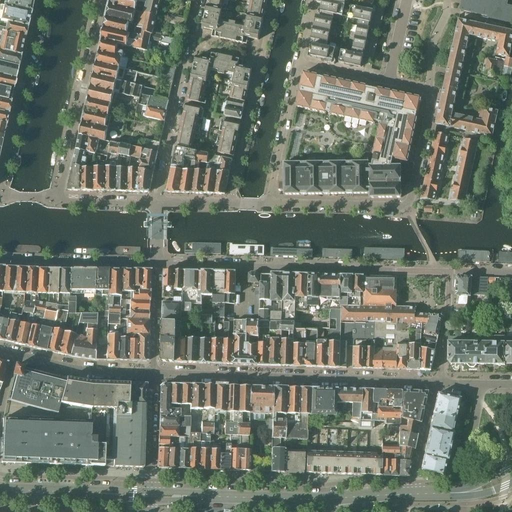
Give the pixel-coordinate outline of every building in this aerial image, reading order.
[(0,0),(0,5),(3,6),(30,13),(33,0),(30,0),(0,0)] [(111,0),(110,5),(136,11),(138,2),(146,3),(144,13),(157,16),(160,0),(111,0)] [(208,0),(207,7),(222,10),(226,11),(227,6),(223,5),(224,0),(208,0)] [(250,0),(250,5),(265,8),(267,0),(250,0)] [(333,20),(334,15),(343,17),(346,0),(356,0),(356,4),(352,4),(352,7),(351,7),(349,18),(359,20),(356,33),(351,32),(349,40),(354,41),(352,53),(341,50),(339,63),(361,67),(362,62),(363,55),(362,55),(363,50),(365,51),(370,27),(369,27),(370,22),(371,23),(375,4),(377,4),(378,2),(377,0),(317,0),(317,1),(318,3),(319,4),(322,4),(321,12),(320,17),(316,16),(311,39),(315,39),(311,56),(325,60),(325,62),(333,64),(335,64),(336,62),(336,60),(335,59),(334,59),(336,49),(327,47),(328,42),(328,43),(330,35),(335,36),(337,28),(331,27),(333,20)] [(463,0),(461,11),(462,11),(462,10),(489,17),(489,18),(504,22),(504,23),(511,24),(511,23),(511,7),(509,7),(510,0),(463,0)] [(133,24),(136,11),(110,5),(107,18),(129,23),(129,24),(133,24)] [(265,8),(250,5),(249,10),(245,10),(244,15),(248,16),(263,19),(265,8)] [(30,13),(3,6),(0,19),(0,21),(6,23),(6,22),(27,27),(30,13)] [(222,10),(207,7),(202,29),(212,31),(211,37),(246,45),(248,39),(258,41),(263,19),(248,16),(246,21),(243,21),(242,24),(224,20),(224,17),(221,16),(222,10)] [(153,32),(157,16),(144,13),(140,12),(137,25),(144,27),(142,33),(161,38),(162,34),(156,32),(156,33),(153,32)] [(185,27),(187,18),(172,15),(171,19),(170,24),(185,27)] [(129,23),(107,18),(105,28),(127,34),(129,24),(129,23)] [(493,137),(499,111),(498,111),(484,108),(484,110),(479,109),(477,118),(482,119),(482,120),(453,114),(469,37),(470,37),(498,43),(496,56),(505,58),(504,64),(503,64),(504,63),(498,62),(498,61),(487,59),(484,74),(505,78),(508,67),(511,67),(511,58),(510,58),(511,47),(511,32),(487,26),(459,20),(446,77),(440,106),(436,124),(437,124),(451,127),(493,137)] [(6,22),(6,23),(4,30),(2,30),(2,27),(0,26),(0,31),(24,37),(27,27),(6,22)] [(144,27),(137,25),(136,25),(133,35),(141,37),(142,33),(144,27)] [(127,34),(105,28),(102,40),(119,44),(136,49),(150,52),(152,42),(149,41),(150,40),(160,42),(161,38),(142,33),(141,37),(127,34)] [(0,50),(20,56),(24,37),(0,31),(0,50)] [(102,40),(100,52),(122,58),(122,57),(123,52),(117,50),(119,44),(102,40)] [(0,62),(18,67),(20,56),(0,50),(0,62)] [(122,58),(100,52),(97,63),(121,69),(126,70),(126,71),(126,70),(129,59),(122,57),(122,58)] [(196,56),(191,78),(207,81),(208,76),(212,76),(213,73),(221,74),(231,77),(230,80),(234,81),(233,87),(248,90),(252,68),(242,66),(243,60),(208,53),(206,59),(196,56)] [(0,75),(15,79),(18,67),(0,62),(0,75)] [(163,68),(164,68),(171,70),(176,71),(177,65),(165,62),(163,68)] [(121,69),(97,63),(95,75),(118,81),(123,82),(135,85),(135,84),(138,73),(126,70),(126,71),(126,70),(123,78),(119,77),(121,69)] [(173,82),(176,71),(171,70),(164,68),(161,79),(173,82)] [(284,183),(279,183),(279,191),(284,191),(284,192),(284,195),(301,195),(308,195),(324,195),(331,194),(331,195),(347,195),(347,194),(353,194),(369,194),(370,194),(370,198),(401,198),(401,184),(401,181),(401,166),(402,161),(404,161),(408,162),(417,122),(418,117),(416,117),(417,114),(418,114),(422,98),(377,88),(376,90),(374,89),(368,88),(368,87),(323,77),(323,78),(319,77),(319,76),(304,72),(300,88),(301,89),(301,92),(299,91),(296,107),(311,110),(327,114),(327,113),(330,113),(330,115),(346,118),(356,120),(357,121),(367,123),(367,121),(369,122),(373,123),(380,124),(379,126),(373,155),(374,155),(373,163),(369,163),(368,163),(345,163),(333,163),(315,163),(307,163),(284,164),(284,183)] [(0,75),(0,86),(13,90),(15,79),(0,75)] [(95,75),(89,99),(112,105),(115,93),(134,97),(133,100),(139,101),(139,98),(137,98),(140,86),(135,84),(135,85),(123,82),(120,91),(115,90),(118,81),(95,75)] [(207,81),(191,78),(189,89),(205,92),(206,86),(209,87),(210,82),(207,81)] [(0,99),(10,102),(13,90),(0,86),(0,99)] [(248,90),(233,87),(229,86),(228,92),(231,92),(229,98),(230,98),(245,102),(248,90)] [(142,87),(140,96),(152,99),(153,98),(155,90),(142,87)] [(205,92),(189,89),(187,100),(206,104),(207,99),(204,98),(205,92)] [(140,96),(139,98),(139,101),(138,107),(145,108),(167,113),(169,102),(153,98),(152,99),(140,96)] [(224,101),(223,106),(243,111),(245,102),(230,98),(229,98),(229,97),(228,102),(224,101)] [(0,99),(0,112),(7,114),(10,102),(0,99)] [(89,99),(83,123),(108,129),(108,128),(119,130),(122,119),(109,116),(112,105),(89,99)] [(186,104),(184,115),(202,119),(205,108),(186,104)] [(243,111),(223,106),(222,112),(225,112),(224,116),(241,120),(241,121),(243,111)] [(145,108),(138,107),(136,115),(143,117),(145,108)] [(145,108),(143,117),(165,122),(167,113),(145,108)] [(184,115),(181,125),(200,130),(201,125),(198,124),(199,119),(202,120),(202,119),(184,115)] [(222,120),(219,130),(238,134),(241,123),(222,120)] [(83,123),(80,137),(99,141),(99,139),(105,141),(108,129),(83,123)] [(449,134),(451,127),(437,124),(436,131),(449,134)] [(181,125),(179,136),(195,140),(196,134),(199,134),(200,130),(181,125)] [(238,134),(219,130),(219,131),(222,132),(221,137),(218,136),(217,141),(236,145),(238,134)] [(447,145),(449,136),(435,133),(433,142),(447,145)] [(179,136),(177,147),(185,149),(195,151),(196,146),(193,146),(195,140),(179,136)] [(99,141),(80,137),(77,152),(95,157),(99,141)] [(475,151),(477,142),(464,139),(462,148),(475,151)] [(158,155),(160,144),(146,141),(143,151),(158,155)] [(236,145),(217,141),(216,146),(219,147),(217,156),(222,157),(233,160),(236,145)] [(117,168),(122,145),(110,142),(107,157),(108,157),(108,159),(105,191),(117,192),(117,168)] [(445,154),(447,145),(433,142),(431,151),(445,154)] [(117,168),(117,192),(128,192),(128,169),(128,168),(120,168),(122,158),(130,160),(132,147),(122,145),(117,168)] [(128,169),(128,192),(139,192),(142,151),(142,149),(132,147),(130,160),(131,157),(138,158),(136,166),(135,166),(135,169),(128,169)] [(183,170),(184,161),(185,149),(177,147),(172,168),(168,187),(167,192),(180,193),(183,170)] [(474,159),(475,151),(462,148),(460,156),(474,159)] [(183,170),(180,193),(192,193),(196,152),(195,152),(195,151),(185,149),(184,161),(192,162),(192,171),(183,170)] [(143,151),(142,151),(139,192),(147,193),(148,193),(150,191),(150,189),(155,168),(158,155),(143,151)] [(443,164),(445,154),(431,151),(429,161),(443,164)] [(95,157),(77,152),(73,167),(82,168),(83,168),(86,158),(91,159),(95,160),(95,157)] [(196,152),(192,193),(203,194),(206,171),(199,171),(200,163),(207,164),(208,155),(196,152)] [(203,194),(212,194),(219,171),(222,157),(217,156),(217,157),(208,155),(207,164),(206,171),(203,194)] [(472,168),(474,159),(460,156),(458,165),(472,168)] [(105,191),(108,159),(95,157),(95,160),(96,191),(105,191)] [(222,157),(219,171),(230,172),(233,160),(222,157)] [(94,168),(83,168),(82,168),(82,173),(82,191),(96,191),(95,160),(91,159),(90,164),(94,165),(94,168)] [(441,173),(443,164),(429,161),(427,170),(441,173)] [(470,177),(472,168),(458,165),(456,174),(470,177)] [(439,182),(441,173),(427,170),(425,179),(439,182)] [(230,172),(219,171),(212,194),(225,194),(230,172)] [(82,173),(72,172),(68,190),(82,191),(82,173)] [(468,185),(470,177),(456,174),(454,182),(468,185)] [(437,192),(439,182),(425,179),(423,189),(437,192)] [(466,194),(468,185),(454,182),(453,191),(466,194)] [(435,200),(437,192),(423,189),(421,199),(435,200)] [(467,202),(469,194),(466,194),(453,191),(450,201),(467,202)] [(231,246),(231,255),(267,256),(268,247),(231,246)] [(369,248),(369,259),(405,261),(405,250),(369,248)] [(277,249),(276,257),(313,258),(313,250),(277,249)] [(457,251),(457,262),(493,263),(493,252),(457,251)] [(511,254),(503,254),(502,264),(511,264),(511,254)] [(3,268),(1,294),(1,295),(24,296),(26,269),(3,268)] [(33,310),(36,270),(26,269),(24,294),(30,294),(30,302),(23,301),(23,313),(27,314),(32,315),(33,310)] [(36,270),(33,310),(44,312),(45,304),(45,303),(38,302),(38,294),(45,294),(48,270),(36,270)] [(48,270),(45,294),(45,295),(57,296),(59,270),(48,270)] [(68,293),(70,270),(59,270),(57,296),(69,297),(69,295),(68,295),(68,293)] [(70,270),(68,293),(94,294),(95,270),(70,270)] [(95,270),(94,294),(94,297),(108,298),(109,270),(95,270)] [(109,270),(108,298),(108,311),(107,316),(120,316),(120,311),(120,307),(112,307),(112,299),(121,299),(121,270),(109,270)] [(121,299),(121,301),(132,302),(132,295),(133,291),(133,271),(121,270),(121,299)] [(133,271),(133,291),(132,295),(138,295),(138,291),(139,291),(139,287),(141,287),(141,271),(133,271)] [(150,271),(141,271),(141,287),(139,287),(139,291),(149,291),(150,271)] [(174,299),(175,271),(165,271),(164,299),(165,299),(165,298),(174,299)] [(183,303),(184,272),(175,271),(174,299),(174,303),(183,303)] [(184,272),(183,303),(183,304),(182,312),(189,313),(191,313),(192,304),(201,304),(202,296),(203,272),(184,272)] [(225,304),(226,273),(214,272),(213,296),(213,310),(205,310),(201,310),(201,315),(213,315),(213,318),(224,318),(225,304)] [(214,272),(203,272),(202,296),(213,296),(214,272)] [(226,273),(225,304),(235,304),(235,295),(236,295),(236,273),(226,273)] [(261,275),(259,274),(256,273),(252,273),(248,274),(248,283),(261,283),(261,275)] [(282,302),(282,274),(278,274),(272,274),(272,283),(271,301),(271,310),(271,322),(282,322),(282,302)] [(282,274),(282,302),(282,322),(283,322),(295,323),(296,311),(296,274),(282,274)] [(308,275),(296,274),(296,311),(308,312),(308,275)] [(308,275),(308,312),(319,312),(319,309),(320,275),(308,275)] [(320,275),(319,309),(330,310),(330,302),(331,276),(320,275)] [(331,276),(330,302),(341,303),(341,298),(341,295),(342,276),(331,276)] [(348,295),(352,295),(356,295),(356,276),(342,276),(341,295),(348,295)] [(356,295),(352,295),(352,297),(363,298),(363,294),(366,294),(367,292),(367,277),(356,276),(356,295)] [(472,285),(473,277),(460,277),(459,276),(456,279),(457,280),(455,296),(457,296),(468,296),(468,295),(471,295),(472,285)] [(367,277),(367,292),(397,292),(397,277),(367,277)] [(473,277),(472,288),(475,288),(474,295),(489,296),(489,285),(488,285),(489,278),(473,277)] [(261,283),(260,301),(271,301),(272,283),(261,283)] [(132,295),(132,302),(149,302),(149,300),(150,298),(150,296),(149,294),(149,291),(139,291),(138,291),(138,295),(132,295)] [(397,307),(397,292),(367,292),(366,294),(366,307),(397,307)] [(363,307),(363,298),(352,297),(352,295),(348,295),(348,299),(347,306),(363,307)] [(468,296),(457,296),(454,311),(465,311),(465,314),(469,314),(469,309),(471,298),(471,295),(468,295),(468,296)] [(121,301),(120,307),(120,311),(148,312),(149,302),(132,302),(121,301)] [(163,303),(163,321),(176,322),(182,322),(182,312),(183,304),(183,303),(174,303),(163,303)] [(374,323),(410,324),(415,324),(416,314),(416,308),(397,307),(366,307),(363,307),(347,306),(340,306),(340,310),(340,322),(366,323),(374,323)] [(33,310),(32,315),(25,346),(36,349),(40,329),(40,327),(34,326),(37,317),(43,318),(44,312),(33,310)] [(259,321),(271,322),(271,310),(260,310),(259,321)] [(330,331),(329,342),(328,368),(339,368),(339,342),(339,340),(340,322),(340,310),(331,310),(331,313),(330,313),(330,320),(338,320),(338,331),(330,331)] [(120,311),(120,316),(120,321),(127,321),(148,322),(148,312),(120,311)] [(8,314),(0,312),(0,340),(2,341),(8,314)] [(8,314),(2,341),(14,344),(19,323),(20,317),(14,316),(14,312),(11,312),(10,314),(8,314)] [(44,312),(43,318),(42,321),(53,324),(55,315),(44,312)] [(25,346),(32,315),(27,314),(26,320),(27,320),(26,324),(19,323),(14,344),(25,346)] [(95,361),(97,321),(97,317),(97,314),(93,314),(82,314),(80,322),(80,324),(83,324),(82,336),(77,335),(71,357),(95,361)] [(431,315),(416,314),(415,324),(421,325),(430,325),(431,315)] [(438,338),(443,318),(444,317),(443,315),(442,314),(441,315),(431,315),(430,325),(421,325),(421,336),(438,338)] [(213,321),(213,318),(213,315),(201,315),(200,324),(213,325),(213,321)] [(128,341),(128,336),(126,336),(127,321),(120,321),(120,316),(107,316),(107,317),(107,325),(106,325),(106,353),(106,361),(119,361),(119,340),(128,341)] [(306,331),(307,318),(296,318),(295,330),(306,331)] [(63,332),(58,354),(70,357),(71,357),(77,335),(80,324),(80,322),(73,320),(70,328),(72,328),(70,334),(63,332)] [(148,336),(148,322),(127,321),(126,336),(128,336),(129,335),(131,335),(131,333),(133,333),(133,336),(138,336),(148,336)] [(176,339),(176,332),(176,322),(163,321),(161,362),(164,363),(176,363),(176,339)] [(249,345),(250,336),(260,336),(260,328),(259,321),(243,321),(234,321),(234,340),(235,339),(235,365),(259,366),(259,345),(249,345)] [(259,321),(260,328),(271,328),(271,331),(279,331),(283,331),(283,322),(282,322),(271,322),(259,321)] [(176,322),(176,332),(182,332),(189,333),(189,330),(189,322),(182,322),(176,322)] [(295,330),(295,323),(283,322),(283,331),(295,332),(295,330)] [(340,322),(339,340),(339,342),(347,342),(346,347),(354,347),(354,341),(365,341),(366,323),(340,322)] [(367,341),(365,369),(373,369),(381,369),(381,338),(374,338),(374,323),(366,323),(365,341),(367,341)] [(410,324),(374,323),(374,338),(381,338),(381,369),(384,369),(409,370),(409,344),(409,331),(410,324)] [(409,344),(409,370),(420,370),(421,342),(421,336),(421,325),(415,324),(410,324),(409,331),(409,344)] [(51,332),(40,329),(36,349),(47,351),(51,332)] [(58,354),(63,332),(52,329),(51,332),(47,351),(58,354)] [(295,330),(295,332),(295,340),(295,344),(298,344),(298,338),(304,339),(307,339),(307,331),(295,330)] [(282,366),(283,340),(283,331),(279,331),(279,340),(275,340),(271,340),(270,366),(282,366)] [(317,367),(318,345),(318,342),(318,331),(307,331),(307,339),(314,339),(313,345),(306,344),(306,367),(317,367)] [(137,362),(138,342),(132,342),(133,336),(133,333),(131,333),(131,335),(129,335),(128,336),(128,341),(128,361),(137,362)] [(476,342),(468,342),(467,365),(468,365),(468,366),(470,368),(474,368),(477,366),(477,365),(484,365),(484,366),(485,366),(486,336),(476,335),(476,342)] [(138,336),(138,342),(137,362),(147,362),(148,336),(138,336)] [(260,336),(259,345),(259,366),(270,366),(271,340),(271,336),(260,336)] [(438,338),(421,336),(421,342),(437,345),(438,338)] [(486,336),(485,366),(486,366),(487,365),(504,366),(505,336),(495,336),(486,336)] [(468,342),(468,338),(449,337),(449,339),(448,342),(449,343),(449,344),(449,360),(448,360),(448,361),(451,365),(467,365),(468,342)] [(188,363),(189,339),(176,339),(176,363),(188,363)] [(189,339),(188,363),(200,363),(201,339),(194,339),(189,339)] [(211,364),(212,339),(201,339),(200,363),(211,364)] [(224,339),(217,339),(215,339),(212,339),(211,364),(224,364),(224,339)] [(224,339),(224,364),(235,365),(235,339),(234,340),(230,340),(224,339)] [(128,361),(128,341),(119,340),(119,361),(128,361)] [(295,340),(283,340),(282,366),(294,367),(295,344),(295,340)] [(354,341),(354,347),(353,369),(365,369),(367,341),(365,341),(354,341)] [(318,342),(318,345),(317,367),(328,368),(329,342),(318,342)] [(421,342),(420,370),(431,371),(432,367),(437,345),(421,342)] [(295,344),(294,367),(306,367),(306,344),(303,344),(298,344),(295,344)] [(105,410),(114,410),(114,407),(115,407),(129,408),(130,384),(92,383),(67,379),(16,366),(6,401),(7,402),(27,407),(26,411),(34,414),(41,414),(39,420),(4,419),(3,420),(2,463),(113,467),(113,461),(104,461),(105,410)] [(130,384),(130,408),(145,408),(145,405),(146,399),(146,385),(130,384)] [(160,406),(159,417),(170,417),(170,407),(171,385),(163,385),(160,388),(160,406)] [(170,407),(170,417),(179,418),(180,418),(181,386),(171,385),(170,407)] [(181,386),(180,418),(185,418),(185,407),(190,407),(191,386),(181,386)] [(190,407),(190,410),(207,410),(207,422),(213,422),(213,415),(213,412),(213,410),(214,386),(191,386),(190,407)] [(213,410),(213,412),(218,412),(225,412),(225,387),(214,386),(213,410)] [(225,421),(224,436),(229,436),(237,436),(239,387),(225,387),(225,412),(229,413),(228,421),(225,421)] [(239,387),(237,436),(240,436),(249,437),(249,424),(248,424),(248,420),(249,420),(250,388),(250,387),(239,387)] [(250,388),(249,420),(264,421),(264,415),(273,415),(274,388),(260,388),(256,388),(250,388)] [(272,438),(271,450),(281,450),(281,440),(285,440),(286,427),(286,421),(276,421),(276,417),(286,418),(287,389),(274,388),(273,415),(272,420),(272,438)] [(299,441),(306,441),(306,432),(298,432),(300,389),(287,389),(286,418),(294,418),(294,427),(286,427),(285,440),(299,441)] [(311,389),(300,389),(298,432),(306,432),(310,432),(310,426),(310,419),(310,415),(311,389)] [(335,416),(336,403),(336,390),(311,389),(310,415),(335,416)] [(361,404),(361,391),(336,390),(336,403),(351,404),(353,404),(361,404)] [(360,420),(360,428),(370,428),(370,427),(369,427),(369,422),(370,391),(361,391),(361,404),(360,420)] [(385,411),(385,391),(370,391),(370,410),(385,411)] [(400,411),(400,392),(385,391),(385,411),(400,411)] [(411,413),(411,392),(400,392),(400,411),(400,419),(407,420),(411,421),(419,423),(422,413),(411,413)] [(422,413),(426,395),(426,393),(411,392),(411,413),(422,413)] [(459,399),(460,393),(443,392),(442,396),(438,395),(437,394),(437,396),(433,415),(454,420),(459,399)] [(361,404),(353,404),(352,420),(360,420),(361,404)] [(115,407),(115,413),(115,420),(113,467),(143,468),(144,442),(145,408),(130,408),(129,408),(115,407)] [(400,419),(400,411),(385,411),(370,410),(369,422),(371,422),(384,422),(384,424),(384,425),(399,425),(400,419)] [(454,420),(433,415),(429,430),(452,435),(452,434),(451,433),(454,420)] [(159,417),(159,427),(179,428),(189,428),(190,418),(185,418),(184,424),(182,423),(182,426),(178,426),(179,418),(170,417),(159,417)] [(399,426),(399,432),(417,436),(419,423),(411,421),(409,428),(399,426)] [(201,422),(201,434),(210,434),(212,434),(213,422),(207,422),(201,422)] [(159,434),(159,438),(179,438),(189,438),(189,437),(189,434),(189,428),(179,428),(159,427),(159,434)] [(447,460),(452,435),(429,430),(424,455),(437,458),(446,460),(447,460)] [(417,436),(399,432),(398,432),(398,446),(399,446),(414,449),(417,436)] [(189,438),(188,470),(198,470),(199,434),(195,434),(189,434),(189,437),(189,438)] [(199,434),(198,470),(208,470),(209,450),(209,444),(210,444),(210,434),(201,434),(199,434)] [(229,449),(228,471),(239,471),(240,450),(240,445),(240,436),(237,436),(229,436),(229,441),(236,441),(236,445),(229,445),(229,448),(229,449)] [(240,450),(239,471),(250,472),(250,464),(250,450),(248,450),(249,437),(240,436),(240,445),(240,450)] [(159,438),(158,446),(169,446),(169,443),(172,443),(178,443),(178,442),(179,438),(159,438)] [(179,438),(178,442),(178,443),(179,445),(178,450),(178,469),(188,470),(189,438),(179,438)] [(169,446),(168,469),(178,469),(178,450),(172,450),(172,443),(169,443),(169,446)] [(398,456),(399,446),(398,446),(381,445),(381,457),(382,457),(381,476),(384,476),(384,456),(398,456)] [(157,466),(157,469),(159,469),(168,469),(169,446),(158,446),(157,466)] [(285,450),(284,473),(305,474),(306,454),(306,447),(303,447),(303,452),(291,452),(291,447),(285,446),(285,450)] [(343,450),(343,455),(329,455),(329,449),(323,449),(323,454),(319,454),(319,446),(316,446),(316,454),(306,454),(305,474),(381,476),(382,457),(381,457),(375,456),(376,453),(369,453),(370,451),(363,450),(363,456),(349,455),(349,450),(346,450),(343,450)] [(411,462),(414,449),(399,446),(398,456),(398,461),(411,462)] [(219,457),(218,471),(219,471),(227,471),(228,471),(229,449),(229,448),(225,448),(224,457),(219,457)] [(209,450),(208,470),(218,471),(219,457),(219,451),(209,450)] [(284,473),(285,450),(281,450),(271,450),(271,464),(270,472),(284,473)] [(437,458),(424,455),(421,470),(442,474),(442,475),(443,475),(443,474),(446,460),(437,458)] [(398,477),(398,461),(398,456),(384,456),(384,476),(398,477)] [(408,477),(411,462),(398,461),(398,477),(408,477)]
